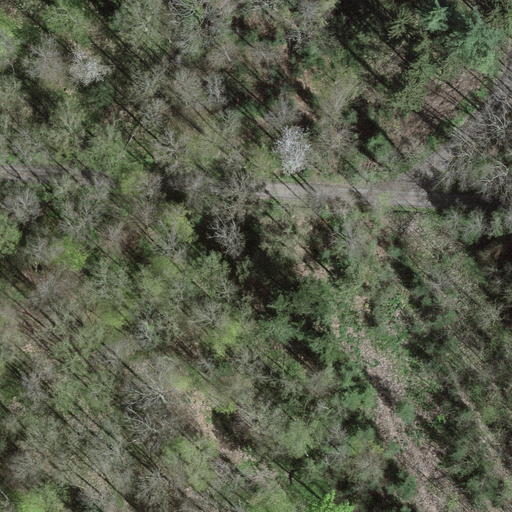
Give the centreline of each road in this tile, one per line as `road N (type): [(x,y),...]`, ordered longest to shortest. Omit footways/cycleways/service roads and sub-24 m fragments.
road 1 (track): [(511,206),(0,171)]
road 2 (track): [(511,72),(499,101),(460,143),(371,199)]
